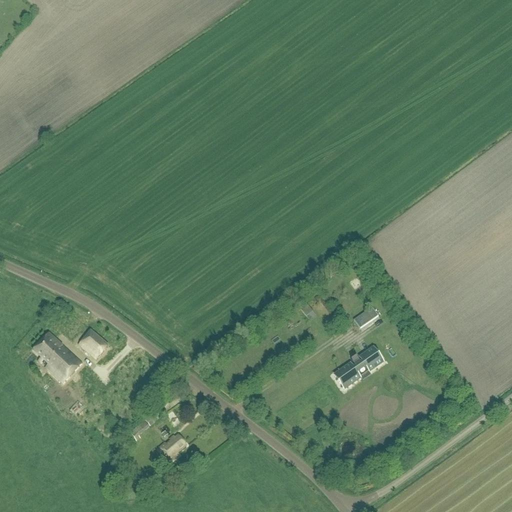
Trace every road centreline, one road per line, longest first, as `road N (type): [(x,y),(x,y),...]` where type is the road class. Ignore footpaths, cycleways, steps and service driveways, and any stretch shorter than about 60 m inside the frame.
road 1 (tertiary): [(346,511),(292,459),(95,308),(0,261)]
road 2 (unclassified): [(356,511),(511,396)]
road 3 (unknown): [(239,418),(289,369),(329,344),(375,352)]
